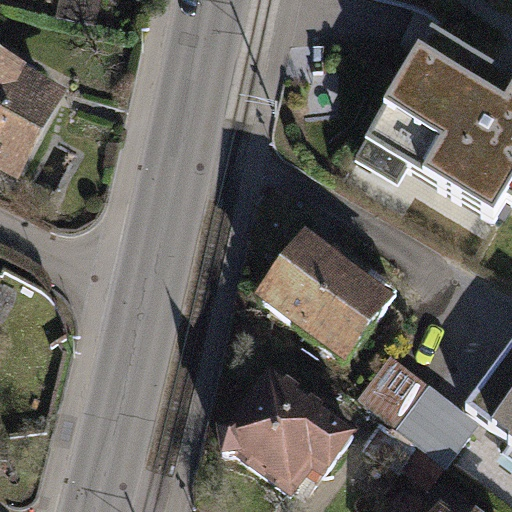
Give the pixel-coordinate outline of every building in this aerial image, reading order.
[(95,0),(56,0),(52,20),(90,28),(95,0)] [(511,210),(511,70),(504,66),(509,58),(451,25),(426,68),(388,46),(346,119),(433,169),(424,183),(470,210),(480,192),(511,210)] [(61,98),(0,68),(0,190),(8,196),(61,98)] [(309,247),(260,311),(344,374),(392,311),(309,247)] [(511,356),(507,352),(461,415),(511,452),(511,356)] [(408,413),(430,387),(399,362),(377,388),(408,413)] [(356,437),(267,378),(220,434),(213,433),(216,460),(231,460),(282,502),(307,468),(324,478),(356,437)]
